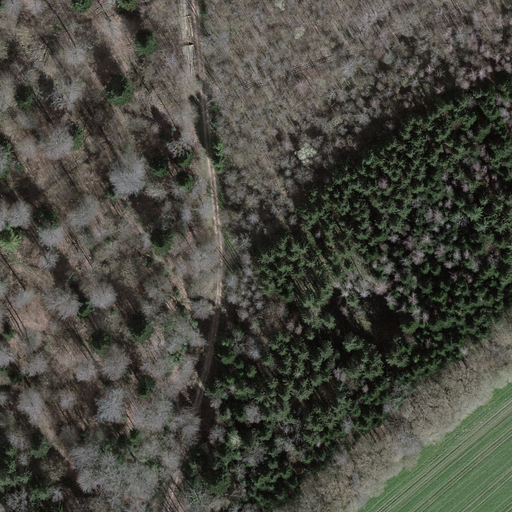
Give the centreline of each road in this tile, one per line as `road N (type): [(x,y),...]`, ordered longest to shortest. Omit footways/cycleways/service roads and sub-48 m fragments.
road 1 (track): [(191,0),(212,195),(214,325),(159,511)]
road 2 (track): [(252,511),(511,301)]
